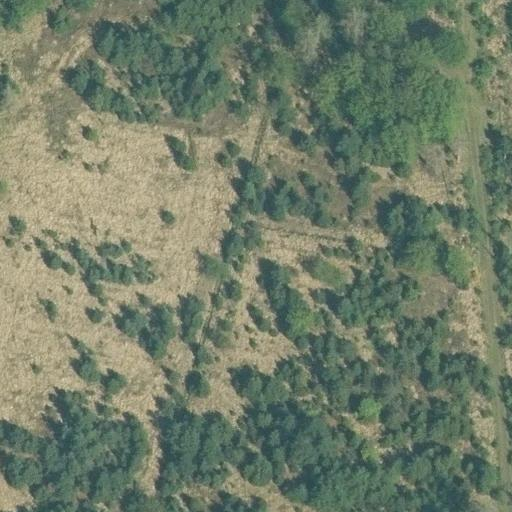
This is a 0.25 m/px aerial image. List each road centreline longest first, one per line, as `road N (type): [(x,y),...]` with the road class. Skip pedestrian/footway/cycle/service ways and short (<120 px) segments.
road 1 (track): [(472,0),(470,96),(510,511)]
road 2 (track): [(376,0),(470,96)]
